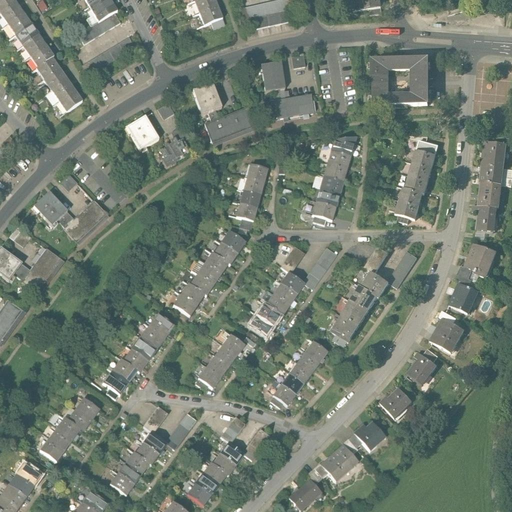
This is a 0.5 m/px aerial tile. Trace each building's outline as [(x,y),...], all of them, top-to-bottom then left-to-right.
[(0,0),(0,15),(15,5),(12,0),(0,0)] [(84,0),(90,10),(106,0),(84,0)] [(117,14),(108,0),(106,0),(90,10),(99,25),(114,16),(117,14)] [(195,4),(199,16),(217,9),(213,0),(203,0),(197,3),(195,4)] [(292,23),(286,0),(241,10),(246,33),(292,23)] [(379,0),(360,0),(361,12),(368,11),(381,10),(379,0)] [(23,16),(15,5),(0,15),(8,26),(23,16)] [(222,21),(217,9),(199,16),(204,28),(222,21)] [(31,27),(23,16),(8,26),(15,37),(31,27)] [(121,26),(114,16),(99,25),(78,38),(84,48),(121,26)] [(38,38),(31,27),(15,37),(23,48),(38,38)] [(46,49),(38,38),(23,48),(31,59),(46,49)] [(134,50),(128,40),(82,68),(88,78),(134,50)] [(54,60),(46,49),(31,59),(38,70),(52,61),(54,60)] [(304,57),(292,59),(293,70),(306,68),(304,57)] [(36,72),(44,83),(59,72),(52,61),(38,70),(36,72)] [(371,107),(392,107),(392,108),(408,108),(408,107),(429,107),(428,61),(371,62),(371,107)] [(285,90),(281,64),(262,67),(266,93),(274,92),(284,91),(285,90)] [(44,83),(51,94),(67,83),(59,72),(44,83)] [(51,94),(59,105),(75,94),(67,83),(51,94)] [(213,86),(193,94),(203,117),(208,115),(216,112),(222,109),(213,86)] [(285,94),(284,91),(274,92),(275,102),(286,101),(285,98),(288,98),(288,93),(285,94)] [(82,104),(75,94),(59,105),(66,115),(82,104)] [(311,97),(286,101),(275,102),(278,120),(313,115),(311,97)] [(168,105),(157,112),(163,122),(174,115),(168,105)] [(211,124),(206,126),(213,145),(256,128),(249,110),(220,121),(211,124)] [(208,115),(211,124),(220,121),(216,112),(208,115)] [(146,119),(127,130),(140,153),(159,142),(146,119)] [(171,134),(174,140),(175,140),(177,143),(182,140),(187,138),(183,129),(177,132),(177,131),(171,134)] [(9,138),(0,146),(0,162),(17,147),(9,138)] [(511,140),(497,139),(497,145),(507,146),(506,152),(511,152),(511,140)] [(172,145),(169,147),(176,161),(182,158),(183,160),(186,158),(185,156),(182,157),(180,152),(187,149),(182,140),(177,143),(175,140),(174,140),(170,142),(172,145)] [(331,153),(350,158),(356,140),(333,143),(331,153)] [(485,144),(483,164),(505,166),(506,152),(507,146),(497,145),(485,144)] [(178,163),(176,161),(169,147),(168,146),(165,148),(166,151),(161,153),(165,160),(162,162),(166,169),(178,163)] [(417,152),(413,165),(431,170),(434,162),(435,158),(417,152)] [(331,153),(327,167),(346,173),(348,168),(350,158),(331,153)] [(502,186),(505,166),(483,164),(480,184),(482,184),(502,186)] [(429,179),(431,170),(413,165),(409,177),(428,183),(429,179)] [(327,167),(324,180),(342,185),(344,181),(346,173),(327,167)] [(250,169),(247,182),(263,186),(266,173),(250,169)] [(77,185),(68,176),(59,184),(68,194),(77,185)] [(425,192),(428,183),(409,177),(405,190),(422,195),(424,195),(425,192)] [(324,180),(320,193),(339,198),(340,194),(342,185),(324,180)] [(259,198),(263,186),(247,182),(244,194),(259,198)] [(502,186),(482,184),(479,208),(498,210),(500,210),(502,186)] [(403,189),(399,203),(418,208),(420,204),(422,195),(405,190),(403,189)] [(320,193),(316,205),(335,211),(337,206),(339,198),(320,193)] [(67,213),(49,194),(33,208),(52,228),(58,222),(67,213)] [(244,194),(240,207),(256,211),(259,198),(244,194)] [(94,203),(74,221),(65,230),(63,231),(76,244),(106,216),(94,203)] [(417,212),(418,208),(399,203),(395,216),(398,217),(409,220),(415,221),(417,212)] [(332,219),(335,211),(316,205),(313,218),(315,218),(326,222),(331,223),(332,219)] [(252,224),(256,211),(240,207),(237,219),(242,221),(252,224)] [(477,232),(495,234),(498,210),(479,208),(473,207),(472,214),(479,214),(477,232)] [(74,221),(67,213),(58,222),(65,230),(74,221)] [(397,222),(407,225),(409,220),(398,217),(396,222),(397,222)] [(315,218),(313,224),(325,227),(326,222),(315,218)] [(395,228),(397,222),(396,222),(388,220),(386,225),(395,228)] [(242,221),(239,229),(251,233),(254,224),(252,224),(242,221)] [(31,239),(16,228),(9,238),(23,249),(31,239)] [(229,235),(221,246),(237,257),(244,246),(229,235)] [(229,268),(237,257),(221,246),(214,257),(228,266),(229,268)] [(475,247),(465,270),(473,273),(477,274),(476,276),(487,281),(497,256),(475,247)] [(365,269),(371,273),(374,275),(388,254),(378,248),(365,269)] [(21,265),(0,249),(0,275),(8,282),(14,275),(21,265)] [(46,250),(30,272),(22,282),(21,283),(35,294),(60,261),(46,250)] [(281,270),(288,275),(290,277),(304,256),(295,250),(281,270)] [(327,250),(303,285),(305,286),(313,292),(337,257),(327,250)] [(407,253),(387,283),(389,284),(397,290),(417,260),(407,253)] [(212,256),(204,266),(220,277),(228,266),(214,257),(212,256)] [(30,272),(21,265),(14,275),(22,282),(30,272)] [(213,288),(220,277),(204,266),(197,277),(213,288)] [(469,282),(473,273),(465,270),(461,268),(455,283),(470,289),(472,283),(469,282)] [(371,273),(362,288),(377,298),(379,299),(386,289),(389,284),(387,283),(374,275),(371,273)] [(288,275),(280,286),(297,297),(302,291),(305,286),(303,285),(290,277),(288,275)] [(205,299),(213,288),(197,277),(189,288),(204,298),(205,299)] [(280,286),(273,296),(290,308),(294,301),(297,297),(280,286)] [(188,287),(180,298),(196,309),(204,298),(189,288),(188,287)] [(360,287),(351,303),(367,313),(373,304),(377,298),(362,288),(360,287)] [(459,287),(449,309),(468,318),(478,296),(459,287)] [(273,296),(265,307),(280,318),(282,319),(287,311),(290,308),(273,296)] [(195,316),(196,309),(180,298),(179,305),(195,316)] [(7,302),(0,312),(0,322),(10,329),(22,313),(7,302)] [(351,303),(341,318),(357,328),(364,318),(367,313),(351,303)] [(278,322),(280,318),(265,307),(264,306),(256,317),(273,329),(278,322)] [(162,314),(148,329),(164,341),(179,326),(162,314)] [(270,333),(273,329),(256,317),(249,328),(265,340),(270,333)] [(354,333),(357,328),(341,318),(331,333),(347,344),(354,333)] [(0,342),(10,329),(0,322),(0,342)] [(464,334),(443,322),(431,343),(452,355),(464,334)] [(155,353),(164,341),(148,329),(139,341),(155,353)] [(230,338),(222,349),(236,359),(244,348),(230,338)] [(147,365),(155,353),(139,341),(131,353),(147,365)] [(313,345),(305,356),(319,366),(322,361),(327,355),(313,345)] [(228,370),(236,359),(222,349),(214,360),(228,370)] [(428,352),(423,358),(434,366),(438,360),(428,352)] [(138,377),(147,365),(131,353),(122,365),(136,375),(138,377)] [(423,358),(418,355),(415,360),(418,363),(408,376),(423,388),(437,369),(434,366),(423,358)] [(314,372),(319,366),(305,356),(297,367),(311,377),(314,372)] [(220,381),(228,370),(214,360),(206,371),(220,381)] [(120,363),(111,375),(127,387),(136,375),(122,365),(120,363)] [(306,383),(311,377),(297,367),(289,377),(303,387),(306,383)] [(211,392),(220,381),(206,371),(198,381),(199,382),(208,389),(211,392)] [(119,398),(127,387),(111,375),(103,387),(109,391),(118,398),(119,398)] [(298,394),(303,387),(289,377),(281,388),(295,398),(298,394)] [(195,386),(205,393),(208,389),(199,382),(195,386)] [(291,403),(295,398),(281,388),(273,399),(274,399),(283,406),(286,409),(291,403)] [(115,402),(118,398),(109,391),(106,396),(115,402)] [(387,398),(380,405),(395,421),(413,405),(399,391),(389,400),(387,398)] [(270,403),(280,410),(283,406),(274,399),(270,403)] [(82,401),(74,412),(90,424),(98,413),(82,401)] [(143,429),(151,435),(152,436),(167,417),(158,410),(143,429)] [(82,434),(90,424),(74,412),(66,423),(79,432),(82,434)] [(187,417),(165,446),(166,446),(174,452),(195,423),(187,417)] [(63,420),(55,431),(71,442),(79,432),(66,423),(63,420)] [(221,439),(229,446),(230,446),(245,427),(235,420),(221,439)] [(364,428),(354,437),(362,446),(369,454),(385,441),(372,426),(366,431),(364,428)] [(63,453),(71,442),(55,431),(47,441),(63,453)] [(260,431),(242,455),(243,457),(251,462),(270,438),(260,431)] [(151,435),(143,446),(158,457),(162,451),(166,446),(165,446),(152,436),(151,435)] [(354,437),(348,442),(356,451),(362,446),(354,437)] [(55,463),(63,453),(47,441),(40,452),(55,463)] [(342,447),(352,458),(358,453),(356,451),(348,442),(342,447)] [(154,461),(158,457),(143,446),(135,456),(148,466),(150,467),(154,461)] [(229,446),(221,456),(236,467),(243,457),(242,455),(230,446),(229,446)] [(342,447),(319,467),(327,476),(335,485),(358,465),(352,458),(342,447)] [(133,455),(126,466),(140,477),(145,471),(148,466),(135,456),(133,455)] [(228,478),(236,467),(221,456),(213,467),(226,477),(228,478)] [(24,465),(16,475),(33,488),(41,478),(24,465)] [(211,465),(203,476),(218,487),(226,477),(213,467),(211,465)] [(126,466),(118,476),(133,487),(137,482),(140,477),(126,466)] [(319,467),(313,472),(321,481),(327,476),(319,467)] [(322,481),(321,481),(313,472),(308,477),(312,481),(310,482),(315,487),(322,481)] [(16,475),(8,486),(25,498),(33,488),(16,475)] [(129,492),(133,487),(118,476),(110,487),(125,498),(129,492)] [(203,476),(195,486),(210,498),(218,487),(203,476)] [(310,482),(289,501),(298,511),(301,511),(321,495),(315,487),(310,482)] [(8,486),(1,496),(18,509),(25,498),(8,486)] [(202,508),(210,498),(195,486),(187,497),(202,508)] [(89,495),(82,505),(90,511),(103,511),(107,507),(89,495)] [(15,511),(18,509),(1,496),(0,497),(0,511),(15,511)]
